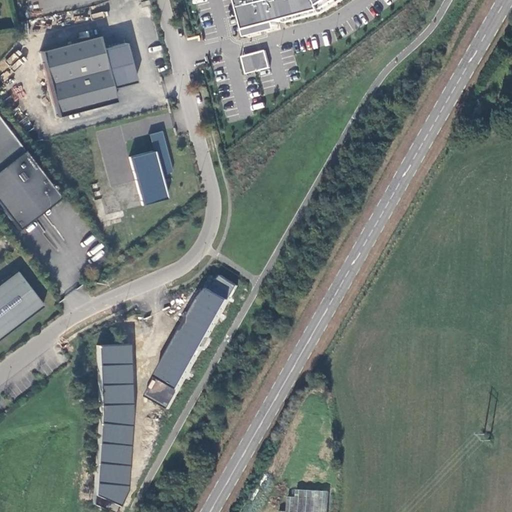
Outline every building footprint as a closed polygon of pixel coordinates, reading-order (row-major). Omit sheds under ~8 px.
[(332,0),(230,0),(241,32),(315,12),(332,0)] [(98,36),(40,51),(57,117),(115,102),(111,89),(135,83),(125,43),(101,49),(98,36)] [(263,50),(240,56),(245,74),(268,68),(263,50)] [(52,189),(0,120),(0,208),(16,230),(26,223),(20,214),(52,189)] [(148,134),(152,151),(129,157),(142,205),(165,199),(159,175),(172,172),(161,131),(148,134)] [(20,214),(26,223),(59,197),(52,189),(20,214)] [(0,282),(0,338),(43,306),(16,271),(0,282)] [(203,288),(143,396),(169,410),(236,287),(212,272),(203,288)] [(133,404),(129,346),(97,345),(100,407),(93,505),(112,511),(118,511),(129,491),(133,404)] [(326,511),(328,491),(297,489),(296,496),(289,496),(288,511),(279,511),(326,511)]
